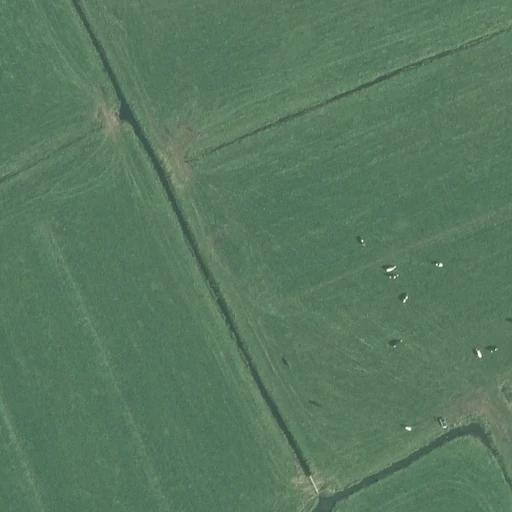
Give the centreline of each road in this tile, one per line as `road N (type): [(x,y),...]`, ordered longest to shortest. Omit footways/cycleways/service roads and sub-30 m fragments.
road 1 (track): [(484,396),(196,213),(95,0)]
road 2 (track): [(291,493),(484,396)]
